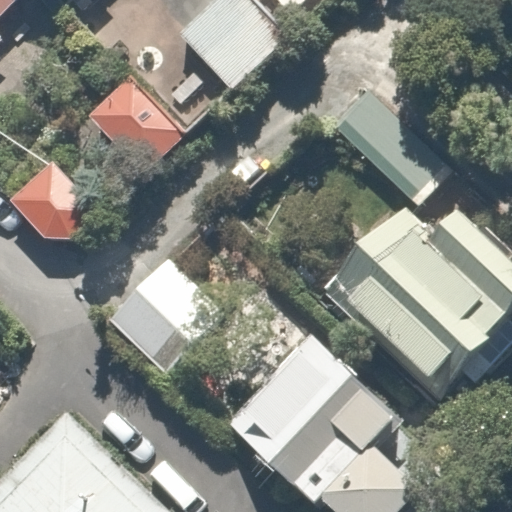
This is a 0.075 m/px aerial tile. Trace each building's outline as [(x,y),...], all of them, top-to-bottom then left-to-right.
[(42,0),(0,0),(0,80),(64,25),(42,0)] [(294,49),(251,0),(205,0),(173,28),(235,100),(294,49)] [(154,50),(92,112),(156,176),(218,113),(154,50)] [(407,67),(347,124),(410,191),(470,134),(407,67)] [(102,209),(61,159),(17,195),(59,245),(102,209)] [(389,267),(353,309),(441,385),(472,350),(490,365),(511,339),(511,233),(473,200),(448,229),(415,200),(371,251),(389,267)] [(230,312),(172,259),(115,320),(173,374),(230,312)] [(240,432),(343,511),(391,511),(418,476),(389,454),(418,416),(314,336),(240,432)] [(180,511),(73,407),(0,481),(0,511),(180,511)]
